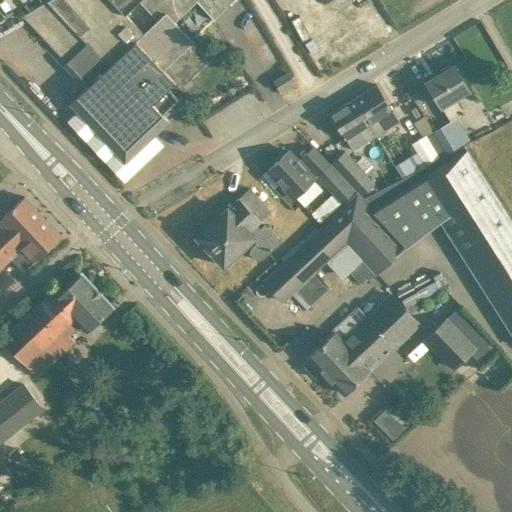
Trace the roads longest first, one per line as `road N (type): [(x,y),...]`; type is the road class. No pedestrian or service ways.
road 1 (primary): [(377,511),(110,226)]
road 2 (unclassified): [(174,183),(479,0)]
road 3 (primary): [(110,226),(0,109)]
